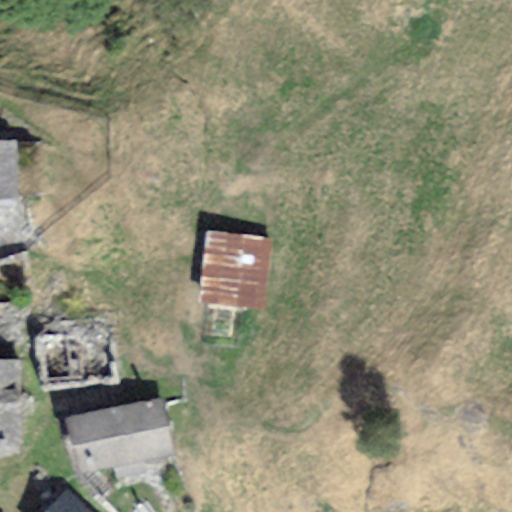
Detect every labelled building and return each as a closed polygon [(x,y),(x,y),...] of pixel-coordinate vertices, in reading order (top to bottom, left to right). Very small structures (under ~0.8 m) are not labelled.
[(16,140),(0,141),(0,201),(19,200),(16,140)] [(273,239),(205,230),(195,304),(263,313),(273,239)] [(0,447),(19,448),(18,361),(0,360),(0,447)] [(159,399),(65,418),(77,476),(171,456),(159,399)] [(88,511),(66,489),(42,511),(88,511)]
